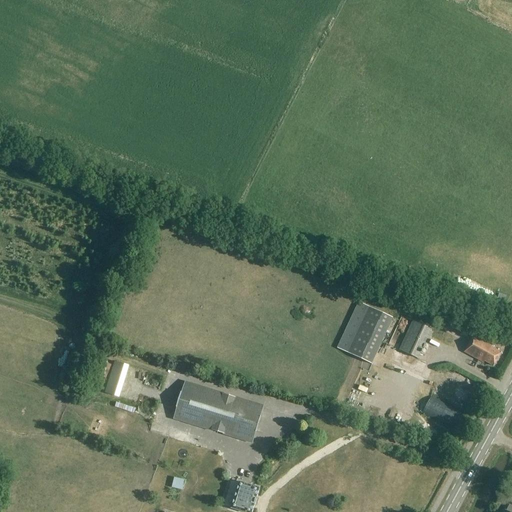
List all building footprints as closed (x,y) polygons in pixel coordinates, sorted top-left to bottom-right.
[(500,296),(497,306),(503,308),(507,298),(500,296)] [(360,303),(337,349),(370,364),(392,319),(360,303)] [(412,322),(399,351),(417,359),(430,330),(412,322)] [(492,333),(487,330),(483,336),(489,339),(492,333)] [(443,335),(441,339),(450,344),(452,340),(443,335)] [(474,336),(464,353),(479,362),(480,360),(493,368),(501,354),(492,349),(493,347),(474,336)] [(120,398),(130,367),(115,362),(105,394),(120,398)] [(260,418),(263,407),(186,383),(182,394),(178,408),(175,419),(252,443),(255,432),(256,432),(260,418)] [(466,426),(473,409),(440,394),(432,410),(466,426)] [(143,409),(145,402),(128,396),(125,403),(143,409)] [(246,453),(238,451),(236,462),(244,463),(246,453)] [(184,472),(182,485),(193,488),(195,475),(184,472)] [(240,511),(252,511),(259,489),(240,483),(232,509),(240,511)]
